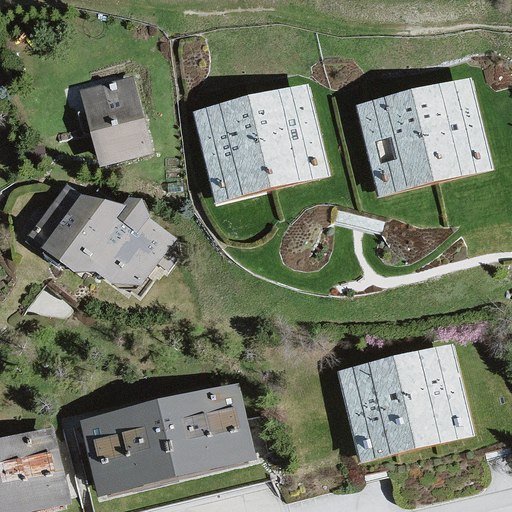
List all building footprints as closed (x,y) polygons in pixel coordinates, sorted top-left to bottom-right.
[(129,76),(72,91),(91,173),(148,159),(129,76)] [(469,78),(366,102),(386,185),(489,160),(469,78)] [(306,91),(203,116),(223,198),(326,174),(306,91)] [(99,266),(135,292),(176,238),(150,218),(142,199),(133,198),(129,204),(82,196),(71,187),(35,233),(79,267),(99,266)] [(450,348),(347,372),(366,455),(470,430),(450,348)] [(240,384),(77,424),(98,511),(125,511),(263,478),(240,384)] [(73,511),(53,429),(0,441),(0,511),(73,511)]
